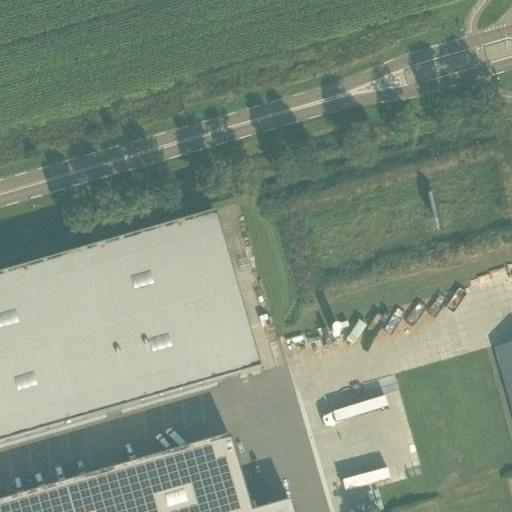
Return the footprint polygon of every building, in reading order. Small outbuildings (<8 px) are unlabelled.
[(0,446),(260,372),(215,215),(0,277),(0,446)] [(465,310),(495,286),(489,280),(460,303),(465,310)] [(511,344),(493,350),(511,416),(511,344)] [(322,414),(367,401),(363,389),(318,402),(322,414)] [(331,439),(333,450),(382,443),(380,432),(331,439)] [(250,511),(230,438),(0,504),(0,511),(292,511),(290,504),(261,511),(250,511)]
